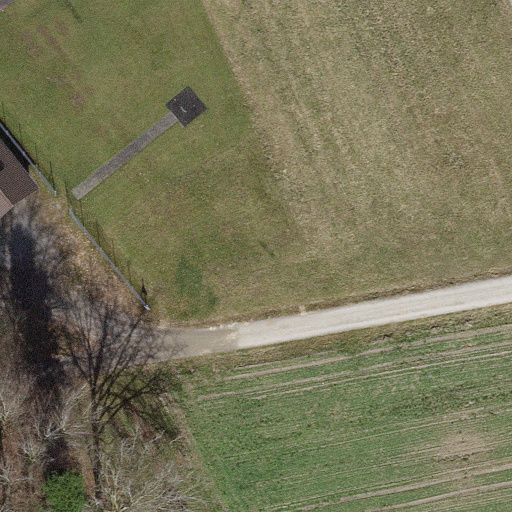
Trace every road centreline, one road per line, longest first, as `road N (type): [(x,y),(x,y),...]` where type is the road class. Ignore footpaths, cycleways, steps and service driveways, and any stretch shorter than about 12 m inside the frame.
road 1 (track): [(0,249),(84,342),(134,354),(511,289)]
road 2 (track): [(134,354),(0,392)]
